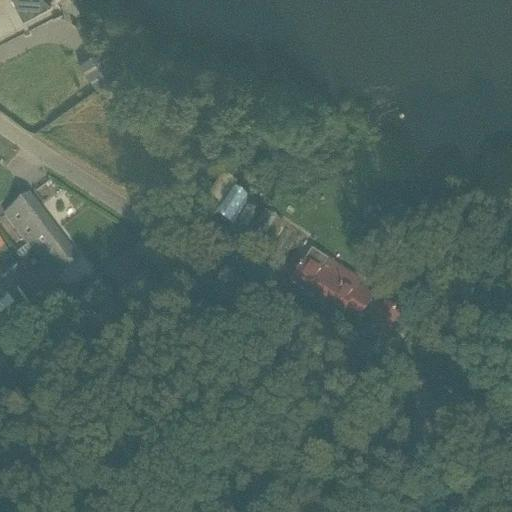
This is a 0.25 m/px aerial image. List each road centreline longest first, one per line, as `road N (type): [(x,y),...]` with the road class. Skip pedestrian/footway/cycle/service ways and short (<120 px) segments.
road 1 (unclassified): [(439,439),(417,389),(0,125)]
road 2 (unclassified): [(266,511),(439,439)]
